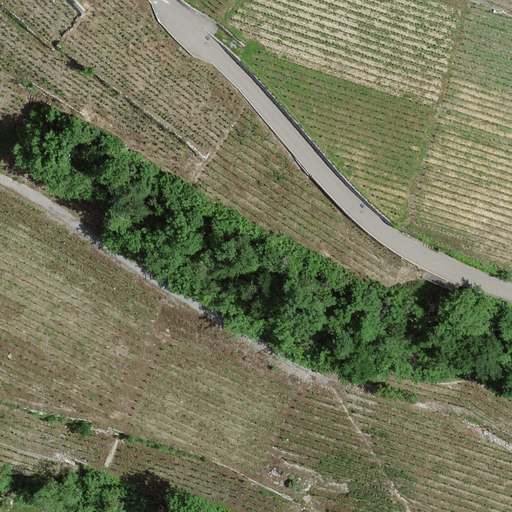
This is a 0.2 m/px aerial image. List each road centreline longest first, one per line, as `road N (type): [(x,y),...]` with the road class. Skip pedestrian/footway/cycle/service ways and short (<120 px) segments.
road 1 (residential): [(511,292),(398,244),(162,0)]
road 2 (unclassified): [(0,177),(302,367)]
